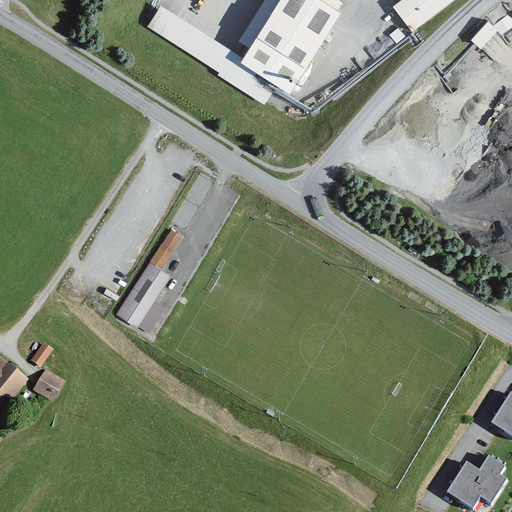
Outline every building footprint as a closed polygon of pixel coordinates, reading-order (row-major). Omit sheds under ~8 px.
[(347,12),(328,0),(265,0),(240,41),(251,48),(245,58),(161,7),(147,29),(219,73),(217,76),(265,106),(280,82),(297,93),(347,12)] [(457,0),(404,0),(393,9),(413,34),(457,0)] [(506,35),(511,28),(511,17),(507,13),(498,23),(489,15),(470,35),(480,44),(497,26),(506,35)] [(183,237),(172,231),(152,262),(163,269),(183,237)] [(156,303),(172,277),(150,264),(119,314),(152,334),(166,310),(156,303)] [(56,352),(44,344),(31,363),(43,370),(56,352)] [(32,383),(0,358),(0,414),(6,418),(32,383)] [(69,385),(48,371),(34,393),(55,406),(69,385)] [(511,392),(492,422),(511,433),(511,392)] [(467,463),(449,493),(473,509),(480,497),(492,505),(507,481),(500,476),(506,467),(488,456),(479,471),(467,463)]
